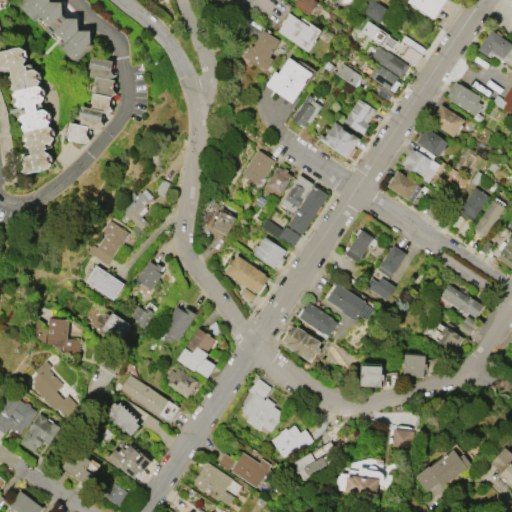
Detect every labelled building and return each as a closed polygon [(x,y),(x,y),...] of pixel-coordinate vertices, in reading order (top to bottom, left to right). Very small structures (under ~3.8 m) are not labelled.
[(43,0),(44,3),(53,3),(56,17),(59,21),(69,20),(71,34),(81,33),(81,46),(83,49),(69,64),(55,50),(58,46),(48,35),(45,37),(40,32),(43,29),(32,17),(28,20),(14,6),(18,0),(43,0)] [(314,0),(316,1),(307,15),(292,4),(295,0),(314,0)] [(378,22),(359,10),(364,0),(373,0),(387,9),(378,22)] [(406,0),(444,0),(432,18),(406,1),(406,0)] [(307,51),(276,31),(288,12),(307,25),(309,23),(320,30),(313,39),(314,40),(307,51)] [(381,45),(359,30),(366,20),(388,34),(387,35),(395,41),(391,48),(383,43),(381,45)] [(265,70),(241,56),(249,44),(251,46),(262,29),(278,39),(268,56),(272,58),(265,70)] [(476,49),(490,29),(494,32),(496,30),(501,33),(499,35),(511,44),(511,66),(501,59),(500,60),(491,54),(488,57),(476,49)] [(0,45),(6,43),(12,47),(14,53),(12,58),(9,61),(12,70),(18,68),(23,74),(25,79),(22,85),(28,88),(29,94),(26,101),(28,108),(34,114),(35,119),(32,125),(37,129),(38,134),(35,140),(38,149),(35,151),(41,154),(42,161),(38,166),(17,172),(13,170),(15,166),(15,163),(10,161),(13,156),(23,153),(22,146),(16,146),(11,144),(14,140),(14,137),(9,134),(12,130),(9,127),(11,124),(11,120),(7,118),(9,115),(8,111),(6,106),(2,103),(5,101),(4,96),(0,94),(2,90),(0,88),(0,45)] [(400,77),(378,62),(379,62),(369,56),(374,48),(376,45),(385,51),(385,50),(408,65),(400,77)] [(414,65),(400,56),(407,45),(421,54),(414,65)] [(311,72),(291,102),(264,84),(273,70),(276,72),(287,56),(311,72)] [(76,143),(62,142),(63,135),(61,134),(62,125),(70,126),(71,119),(69,119),(70,109),(84,110),(85,102),(82,102),(84,93),(88,93),(89,86),(86,86),(87,77),(83,77),(84,70),(80,70),(82,59),(101,60),(106,63),(101,66),(100,71),(106,76),(101,79),(104,81),(103,88),(107,92),(102,95),(101,104),(104,108),(99,114),(92,113),(91,121),(94,125),(89,130),(82,129),(80,136),(82,141),(76,143)] [(359,75),(352,85),(333,73),(341,62),(359,75)] [(397,76),(395,79),(399,82),(392,91),(388,89),(371,78),(371,77),(367,75),(373,66),(377,68),(379,65),(397,76)] [(448,98),(448,97),(445,95),(454,81),(458,83),(458,82),(467,88),(480,96),(477,101),(480,104),(479,106),(480,107),(475,115),(470,112),(469,113),(456,104),(455,104),(449,100),(450,99),(448,98)] [(511,114),(491,101),(495,94),(501,98),(511,81),(511,114)] [(320,105),(309,122),(305,120),(302,125),(299,123),(297,125),(293,122),(294,120),(291,118),(307,94),(312,97),(310,99),(320,105)] [(343,121),(358,98),(375,109),(366,123),(367,124),(361,133),(343,121)] [(463,119),(452,136),(428,120),(439,103),(463,119)] [(333,121),(358,138),(345,157),(317,138),(320,134),(323,136),(333,121)] [(446,141),(436,156),(415,141),(425,127),(446,141)] [(274,160),(257,185),(253,182),(250,186),(243,181),(246,177),(240,173),(256,148),(274,160)] [(427,182),(421,178),(420,178),(402,166),(403,165),(400,164),(410,148),(413,150),(414,149),(430,159),(430,158),(438,164),(434,170),(435,170),(427,182)] [(276,197),(262,188),(277,166),(282,169),(283,167),(287,169),(285,171),(291,175),(276,197)] [(406,199),(385,185),(396,169),(417,183),(417,184),(421,187),(411,201),(407,199),(406,199)] [(279,204),(289,189),(290,189),(294,183),(292,182),(298,174),(311,183),(292,212),(284,207),(283,208),(279,205),(279,204)] [(327,193),(300,234),(291,228),(290,229),(299,235),(291,247),(260,226),(265,218),(281,229),(284,225),(288,227),(288,226),(286,225),(313,184),(327,193)] [(488,196),(471,221),(456,211),(473,186),(488,196)] [(139,229),(134,224),(135,224),(128,218),(124,222),(115,214),(122,207),(118,203),(130,190),(135,194),(138,191),(148,201),(144,204),(146,206),(144,207),(146,209),(140,215),(146,221),(139,229)] [(491,199),(502,206),(483,235),(482,234),(481,236),(472,230),(473,228),(472,227),(491,199)] [(225,234),(211,227),(211,226),(208,225),(211,219),(214,220),(216,216),(212,214),(215,209),(218,211),(219,210),(235,217),(232,224),(230,223),(225,234)] [(127,232),(105,265),(86,251),(91,243),(95,246),(104,234),(99,231),(107,218),(127,232)] [(372,236),(356,261),(343,252),(360,228),(372,236)] [(273,268),(251,253),(254,250),(252,248),(255,244),(257,245),(263,235),(285,250),(281,256),(284,258),(279,264),(276,262),(273,268)] [(495,257),(501,248),(501,247),(509,236),(511,238),(511,262),(509,267),(495,257)] [(392,244),(405,253),(390,274),(389,274),(387,277),(376,269),(378,265),(377,265),(392,244)] [(235,254),(264,273),(263,274),(267,277),(256,292),(253,290),(252,291),(223,272),(229,264),(226,262),(229,257),(232,259),(235,254)] [(135,279),(148,260),(154,264),(155,262),(161,266),(158,271),(160,273),(149,289),(135,279)] [(94,264),(123,283),(112,299),(84,280),(94,264)] [(380,276),(394,286),(384,300),(363,286),(370,276),(376,281),(380,276)] [(336,282),(365,302),(353,320),(340,311),(341,309),(325,298),(336,282)] [(473,316),(465,310),(464,312),(456,307),(449,303),(438,296),(447,283),(465,295),(466,294),(481,304),(473,316)] [(297,316),(307,301),(332,318),(331,318),(336,322),(327,335),(322,332),(322,333),(297,316)] [(153,312),(142,328),(133,322),(135,319),(129,315),(136,305),(143,309),(145,306),(153,312)] [(195,313),(177,340),(171,336),(168,341),(162,337),(165,333),(159,329),(175,305),(182,310),(185,307),(195,313)] [(110,311),(130,324),(118,344),(96,331),(98,328),(92,324),(98,314),(100,315),(103,311),(109,314),(110,311)] [(45,344),(46,332),(45,332),(44,343),(30,331),(37,318),(40,320),(44,323),(46,327),(47,317),(67,318),(66,337),(77,338),(76,349),(68,348),(60,352),(51,346),(51,344),(45,344)] [(462,337),(452,352),(434,340),(434,339),(429,336),(437,322),(443,326),(443,325),(462,337)] [(283,344),(284,343),(281,340),(291,325),(294,327),(295,325),(320,341),(317,346),(319,348),(316,353),(313,351),(308,360),(283,344)] [(175,359),(196,327),(214,338),(205,352),(207,353),(204,358),(214,364),(205,377),(194,369),(192,371),(175,359)] [(401,373),(403,353),(424,355),(423,363),(425,363),(425,368),(423,368),(422,375),(401,373)] [(53,409),(31,386),(32,385),(30,383),(32,380),(30,378),(35,373),(32,370),(44,359),(50,366),(47,369),(61,383),(54,390),(61,398),(66,394),(75,403),(63,415),(55,407),(53,409)] [(359,385),(359,365),(380,365),(380,373),(382,374),(382,379),(380,379),(379,386),(359,385)] [(197,380),(185,397),(165,383),(168,379),(165,376),(170,369),(173,371),(176,366),(197,380)] [(128,373),(167,399),(156,414),(118,388),(128,373)] [(282,412),(268,431),(260,425),(257,430),(244,420),(247,415),(239,410),(252,393),(247,389),(257,377),(269,386),(261,397),(263,399),(265,396),(273,403),(272,405),(282,412)] [(0,407),(9,393),(23,402),(26,402),(29,404),(29,406),(36,411),(24,428),(23,427),(18,434),(7,427),(3,433),(0,431),(0,407)] [(129,435),(123,430),(122,431),(119,429),(120,427),(115,422),(113,424),(111,421),(111,420),(107,416),(108,415),(105,413),(109,409),(107,407),(112,401),(116,404),(118,402),(136,419),(134,421),(138,425),(129,435)] [(38,412),(45,417),(46,420),(49,422),(52,422),(59,426),(46,444),(41,440),(38,445),(36,444),(31,451),(17,442),(38,412)] [(311,439),(299,448),(297,445),(281,457),(269,439),(279,432),(278,431),(284,427),(286,429),(293,424),(298,431),(303,428),(311,439)] [(412,430),(410,447),(390,445),(392,428),(412,430)] [(105,457),(113,448),(116,451),(121,446),(123,448),(128,443),(137,452),(139,450),(150,461),(139,472),(137,470),(131,477),(127,474),(118,466),(117,468),(105,457)] [(489,462),(503,446),(511,453),(511,459),(509,462),(511,464),(511,489),(497,475),(500,472),(489,462)] [(86,484),(59,466),(72,448),(89,460),(83,468),(93,474),(86,484)] [(440,485),(437,482),(425,491),(413,475),(427,465),(428,466),(452,448),(458,456),(462,453),(470,463),(456,474),(457,474),(451,478),(440,485)] [(254,487),(229,470),(241,451),(257,462),(260,458),(269,464),(267,468),(270,470),(265,476),(262,474),(254,487)] [(291,462),(309,452),(313,460),(317,458),(323,467),(308,476),(307,475),(301,478),(297,471),(295,472),(293,468),(294,467),(291,462)] [(227,470),(234,460),(223,453),(216,463),(227,470)] [(191,483),(206,461),(231,478),(223,489),(233,496),(227,505),(217,499),(216,500),(191,483)] [(376,482),(375,494),(343,491),(345,476),(351,476),(351,475),(356,476),(357,466),(365,467),(365,469),(377,470),(379,471),(381,472),(382,474),(382,476),(382,478),(381,479),(380,481),(378,482),(376,482)] [(128,492),(118,506),(97,491),(103,484),(108,488),(113,482),(128,492)] [(18,489),(41,506),(36,511),(16,511),(7,505),(18,489)]
